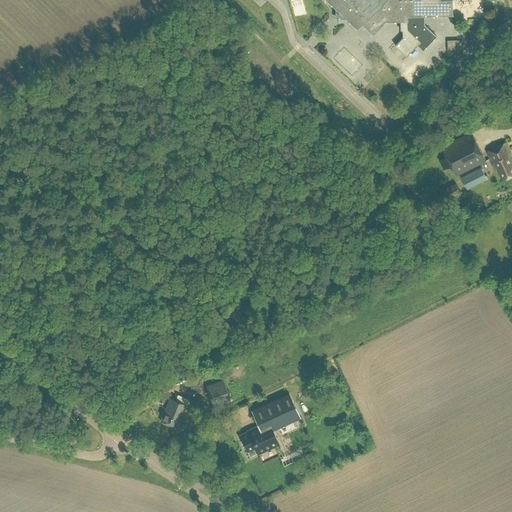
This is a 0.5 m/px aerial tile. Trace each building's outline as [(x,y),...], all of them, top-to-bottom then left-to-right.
[(325,0),(335,9),(335,13),(337,13),(340,16),(340,19),(345,19),(356,29),(361,24),(372,35),(383,23),(385,21),(386,21),(386,22),(400,21),(400,30),(402,30),(402,38),(395,46),(407,56),(417,45),(423,51),(436,36),(424,25),(424,16),(452,15),(451,0),(325,0)] [(450,40),(450,52),(462,52),(462,40),(450,40)] [(486,162),(471,132),(442,146),(447,156),(440,159),(445,169),(451,166),(456,176),(486,162)] [(511,154),(506,142),(487,151),(495,169),(497,168),(503,180),(511,175),(511,160),(509,155),(511,154)] [(488,179),(482,167),(462,177),(468,189),(488,179)] [(460,193),(455,183),(440,191),(445,200),(460,193)] [(230,404),(222,380),(206,385),(214,409),(230,404)] [(300,418),(288,393),(251,410),(258,426),(252,428),(253,429),(240,435),(247,451),(254,447),(257,454),(278,444),(272,430),(300,418)] [(186,404),(172,398),(167,408),(165,408),(160,420),(177,427),(186,404)]
